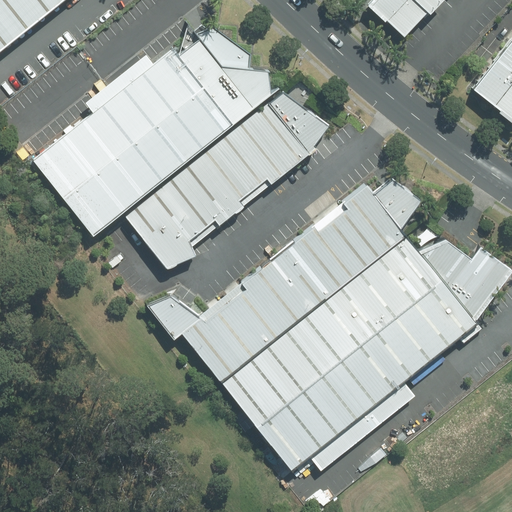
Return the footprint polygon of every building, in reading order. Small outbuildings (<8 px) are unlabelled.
[(0,0),(0,48),(61,0),(0,0)] [(369,0),(367,3),(386,21),(388,19),(404,34),(428,9),(430,11),(440,0),(369,0)] [(195,29),(198,33),(208,28),(202,24),(195,29)] [(36,157),(93,233),(123,210),(233,122),(266,96),(272,91),(270,68),(250,67),(251,54),(214,25),(208,28),(198,33),(201,38),(180,53),(174,46),(155,63),(94,111),(36,157)] [(511,40),(475,87),(501,107),(499,109),(511,119),(511,40)] [(155,63),(146,52),(86,101),(94,111),(155,63)] [(123,210),(165,266),(196,253),(192,244),(189,238),(215,217),(219,222),(243,203),(240,198),(268,176),(272,181),(309,152),(318,145),(315,142),(329,124),(279,85),(272,91),(266,96),(233,122),(123,210)] [(175,335),(182,330),(221,378),(407,231),(401,224),(421,197),(392,176),(374,191),(367,182),(201,314),(173,293),(149,303),(175,335)] [(243,203),(272,181),(268,176),(240,198),(243,203)] [(219,222),(215,217),(189,238),(192,244),(219,222)] [(221,378),(292,467),(309,453),(403,378),(475,320),(511,267),(480,243),(471,255),(447,236),(419,248),(407,231),(221,378)] [(403,378),(309,453),(321,467),(415,393),(403,378)]
